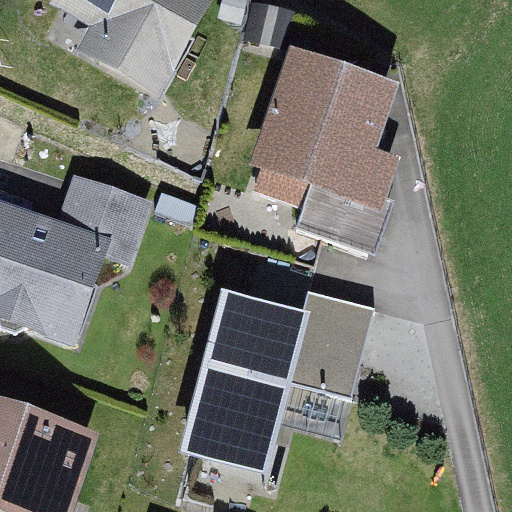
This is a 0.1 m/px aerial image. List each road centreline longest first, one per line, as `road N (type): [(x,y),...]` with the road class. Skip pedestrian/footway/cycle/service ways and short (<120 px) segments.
road 1 (residential): [(476,511),(432,301)]
road 2 (residential): [(432,301),(403,146)]
